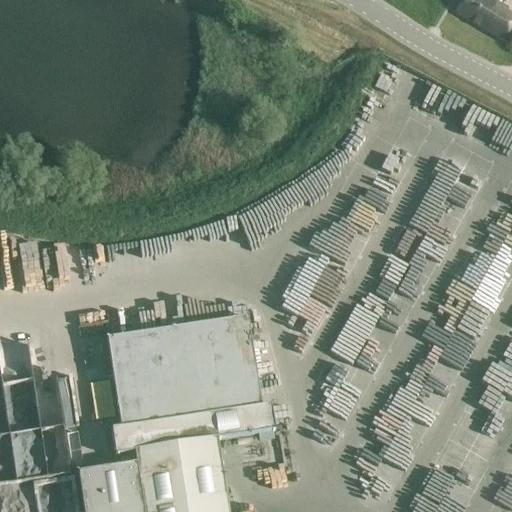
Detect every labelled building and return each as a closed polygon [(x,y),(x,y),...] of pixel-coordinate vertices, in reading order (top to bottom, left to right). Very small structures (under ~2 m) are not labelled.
[(464,0),(456,14),(503,40),(511,24),(511,14),(507,11),(508,9),(499,4),(500,0),(464,0)] [(220,265),(255,257),(247,216),(200,225),(204,245),(215,243),(220,265)] [(229,320),(250,314),(246,299),(224,305),(229,320)] [(227,511),(217,442),(274,433),(270,408),(261,409),(248,320),(107,341),(120,430),(111,432),(115,457),(134,455),(136,466),(77,474),(83,511),(227,511)] [(93,447),(102,446),(99,424),(90,425),(93,447)]
